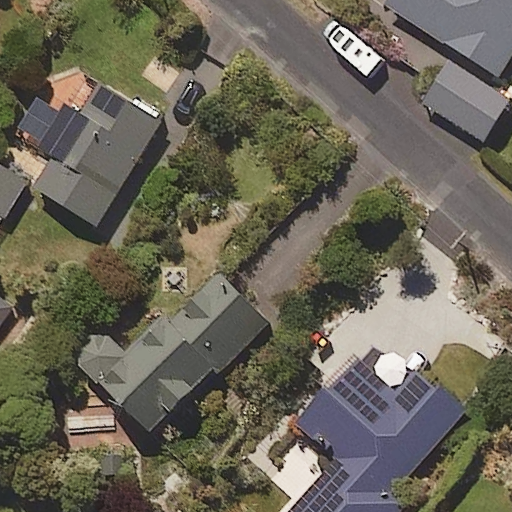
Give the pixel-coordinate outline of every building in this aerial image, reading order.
[(511,0),(385,0),(384,2),(500,74),(511,53),(511,0)] [(511,99),(454,60),(426,100),(483,140),(511,99)] [(90,109),(56,88),(26,136),(55,154),(35,186),(98,225),(162,121),(104,85),(90,109)] [(27,184),(0,164),(0,215),(4,218),(27,184)] [(270,321),(215,263),(125,349),(104,326),(76,353),(153,433),(270,321)] [(399,390),(357,353),(299,419),(339,454),(288,511),(398,511),(407,502),(396,493),(470,409),(421,365),(399,390)]
